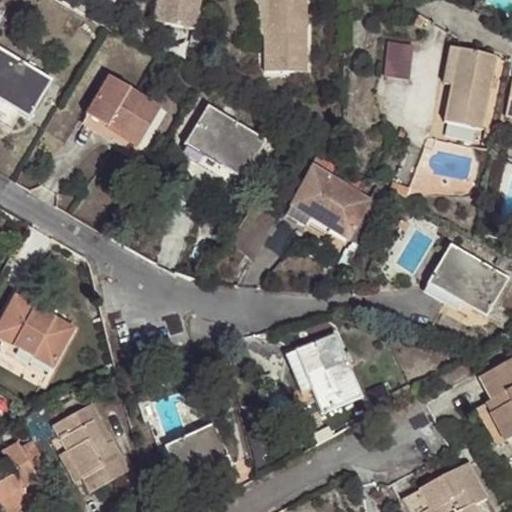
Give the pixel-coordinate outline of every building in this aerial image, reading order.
[(154,0),(151,24),(158,25),(162,0),(154,0)] [(162,0),(158,25),(193,31),(197,0),(162,0)] [(260,0),(261,38),(304,59),(304,0),(260,0)] [(304,73),(304,59),(261,38),(261,73),(304,73)] [(385,78),(412,81),(417,45),(390,41),(385,78)] [(448,85),(456,48),(448,46),(441,84),(448,85)] [(493,55),(456,48),(448,85),(441,122),(478,130),(493,55)] [(0,53),(0,106),(27,122),(50,81),(0,53)] [(103,77),(85,109),(108,123),(103,130),(134,149),(156,109),(103,77)] [(511,80),(509,80),(501,118),(511,120),(511,80)] [(200,107),(184,138),(219,117),(200,107)] [(108,123),(85,109),(81,116),(103,130),(108,123)] [(219,117),(184,138),(205,151),(200,159),(238,180),(260,141),(219,117)] [(205,151),(184,138),(178,147),(200,159),(205,151)] [(306,167),(287,200),(310,214),(307,219),(343,241),(365,202),(306,167)] [(310,214),(287,200),(285,206),(307,219),(310,214)] [(511,266),(507,263),(508,261),(495,254),(486,268),(444,245),(425,277),(449,290),(445,297),(482,317),(505,278),(508,280),(511,272),(511,266)] [(421,285),(445,297),(449,290),(425,277),(421,285)] [(13,313),(26,307),(12,299),(0,320),(0,336),(17,345),(12,352),(30,362),(13,313)] [(72,331),(26,307),(13,313),(30,362),(49,372),(72,331)] [(17,345),(0,336),(0,345),(12,352),(17,345)] [(329,336),(296,350),(306,372),(298,375),(315,414),(355,397),(329,336)] [(306,372),(296,350),(288,353),(298,375),(306,372)] [(511,355),(472,378),(483,400),(478,404),(499,440),(511,432),(511,355)] [(89,406),(83,409),(98,434),(104,431),(89,406)] [(98,434),(83,409),(47,430),(54,442),(56,441),(64,453),(79,480),(87,494),(122,474),(116,464),(121,460),(104,431),(98,434)] [(159,448),(175,482),(197,470),(201,478),(228,465),(208,424),(159,448)] [(0,511),(7,511),(26,502),(21,493),(36,483),(14,445),(0,452),(0,459),(1,462),(0,462),(0,511)] [(79,480),(64,453),(54,458),(71,486),(79,480)] [(127,471),(121,460),(116,464),(122,474),(127,471)] [(401,511),(474,511),(471,506),(482,499),(464,465),(396,502),(401,511)] [(197,470),(175,482),(178,488),(201,478),(197,470)] [(21,511),(29,508),(26,502),(7,511),(21,511)]
